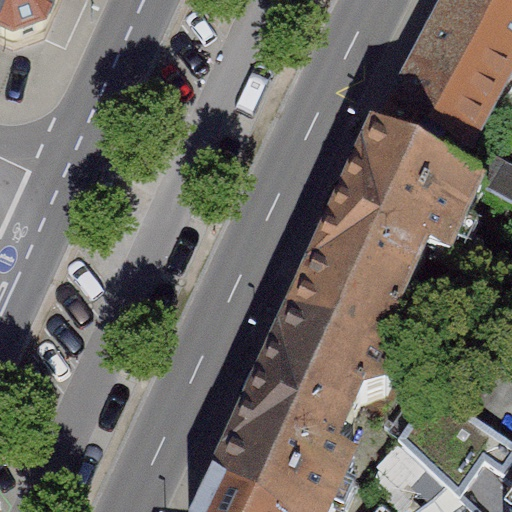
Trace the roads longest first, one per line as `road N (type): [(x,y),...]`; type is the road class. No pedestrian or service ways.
road 1 (secondary): [(135,511),(379,0)]
road 2 (secondary): [(153,0),(71,183)]
road 3 (secondary): [(71,183),(0,338)]
